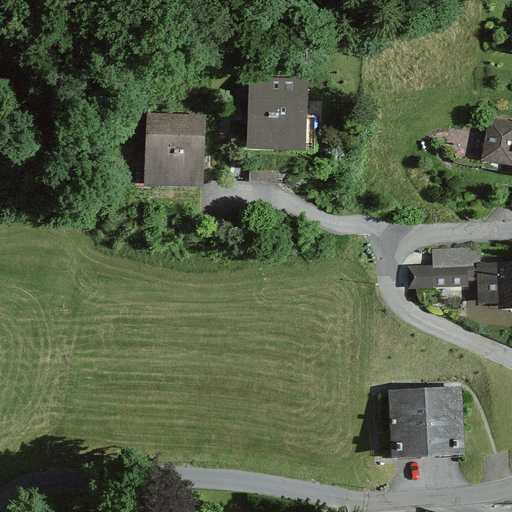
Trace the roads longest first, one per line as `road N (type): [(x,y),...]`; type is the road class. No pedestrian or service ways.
road 1 (residential): [(511,486),(465,500),(353,498),(110,465),(57,469),(0,511)]
road 2 (residential): [(511,226),(421,232),(398,244),(390,261),(392,288),(410,307),(511,359)]
